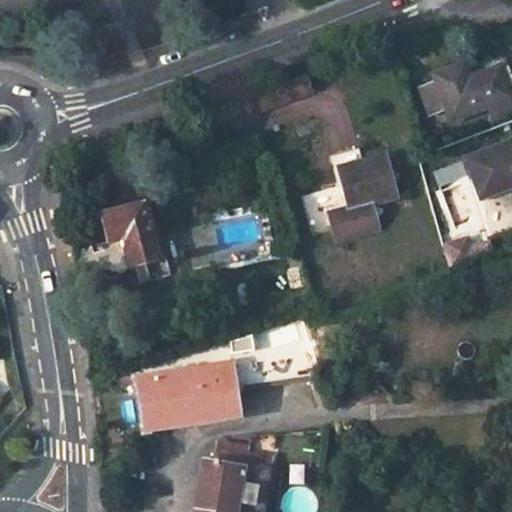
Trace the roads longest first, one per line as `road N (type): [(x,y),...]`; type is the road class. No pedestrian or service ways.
road 1 (unknown): [(174,511),(195,431),(511,405)]
road 2 (tertiary): [(41,121),(382,0)]
road 3 (tertiary): [(65,446),(25,229)]
